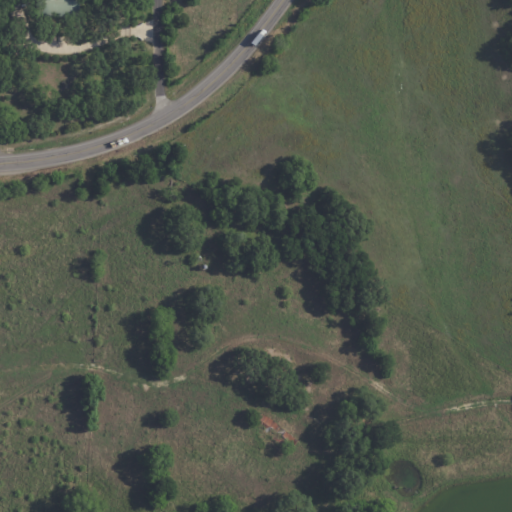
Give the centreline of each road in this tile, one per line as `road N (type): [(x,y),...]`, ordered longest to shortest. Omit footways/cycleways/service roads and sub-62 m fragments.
road 1 (secondary): [(287,0),(258,43),(160,121)]
road 2 (secondary): [(160,121),(94,148),(0,163)]
road 3 (residential): [(157,0),(160,121)]
